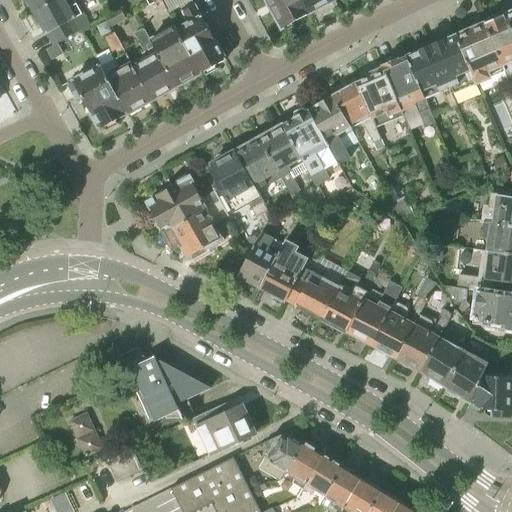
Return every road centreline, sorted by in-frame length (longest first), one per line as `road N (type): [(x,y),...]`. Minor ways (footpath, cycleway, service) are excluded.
road 1 (tertiary): [(511,492),(385,406),(164,283),(126,270),(86,273)]
road 2 (tertiary): [(86,273),(370,432),(486,511)]
road 3 (residential): [(85,179),(262,80)]
road 4 (residential): [(262,80),(423,0)]
